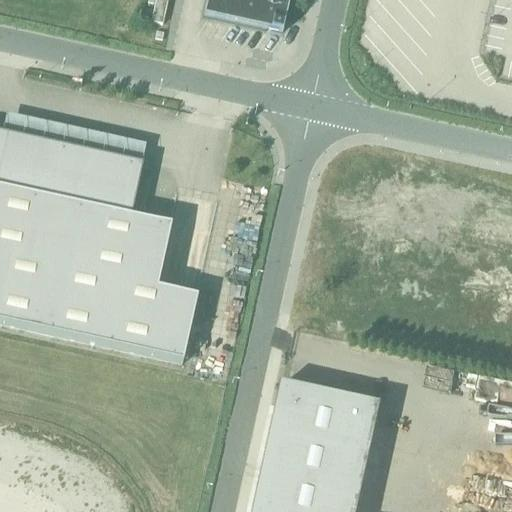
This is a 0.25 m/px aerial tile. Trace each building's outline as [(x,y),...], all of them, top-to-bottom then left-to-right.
[(167,0),(155,0),(150,24),(162,27),(167,0)] [(206,0),(202,18),(265,32),(266,28),(268,28),(271,29),(270,32),(281,35),(284,20),(288,0),(206,0)] [(163,35),(155,33),(153,41),(162,43),(163,35)] [(5,116),(1,137),(11,139),(32,144),(51,148),(71,152),(92,157),(111,161),(131,165),(140,167),(145,147),(5,116)] [(11,139),(1,137),(0,136),(0,326),(181,366),(195,301),(194,301),(184,299),(174,297),(164,295),(156,293),(170,229),(168,229),(130,221),(141,168),(140,167),(131,165),(111,161),(92,157),(71,152),(51,148),(32,144),(11,139)] [(359,511),(382,407),(282,386),(254,511),(359,511)]
